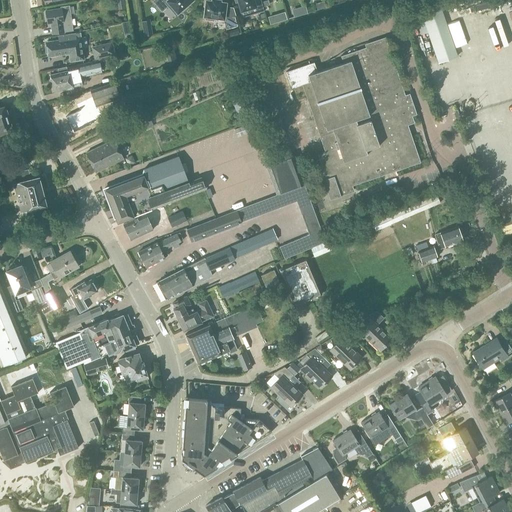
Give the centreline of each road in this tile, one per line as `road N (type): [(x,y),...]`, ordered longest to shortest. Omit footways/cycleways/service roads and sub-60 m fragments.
road 1 (residential): [(182,499),(442,340)]
road 2 (residential): [(182,499),(168,470),(167,353),(100,224)]
road 3 (residential): [(100,224),(35,102),(17,0)]
road 4 (residential): [(511,476),(442,340)]
